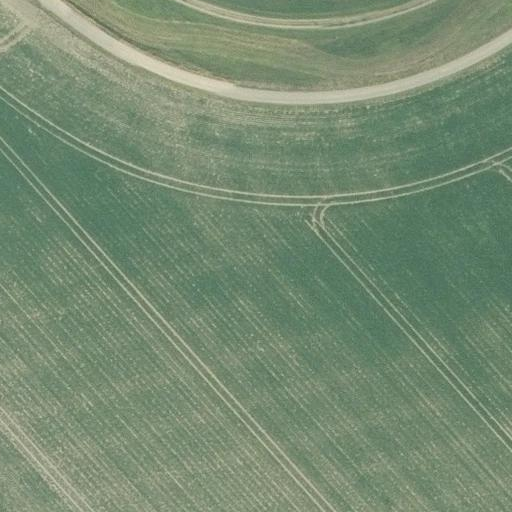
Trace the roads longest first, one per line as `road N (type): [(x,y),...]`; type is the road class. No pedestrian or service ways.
road 1 (unclassified): [(511,33),(450,68),(398,84),(328,98),(258,97),(149,67),(49,0)]
road 2 (track): [(183,0),(260,22),(336,25),(421,0)]
